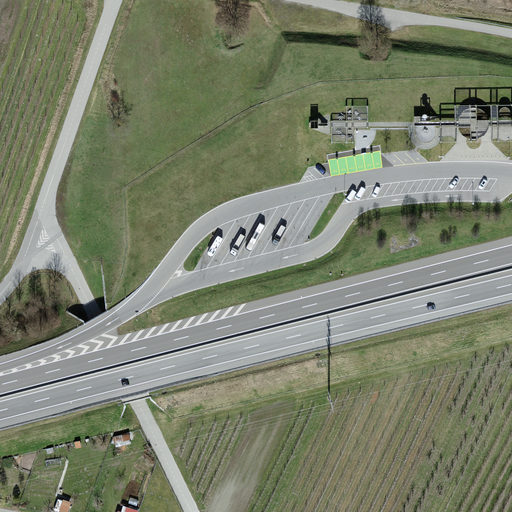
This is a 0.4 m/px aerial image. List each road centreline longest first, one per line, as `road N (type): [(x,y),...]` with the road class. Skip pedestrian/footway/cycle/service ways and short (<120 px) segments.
road 1 (motorway): [(511,253),(0,384)]
road 2 (motorway): [(0,411),(511,285)]
road 3 (unclassified): [(192,511),(44,212)]
road 4 (unclassified): [(114,0),(44,212)]
road 5 (track): [(301,0),(511,32)]
road 6 (motorway): [(145,294),(80,337),(0,369)]
